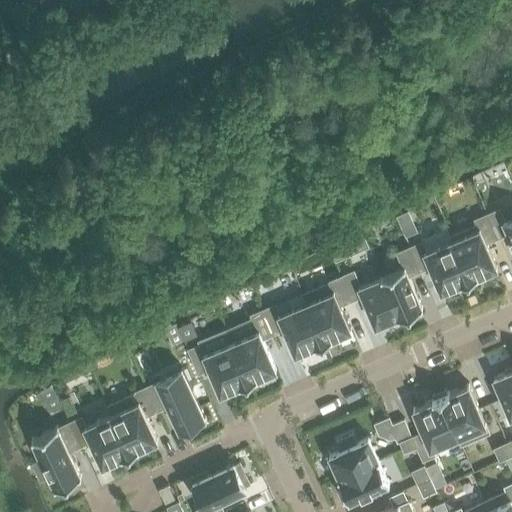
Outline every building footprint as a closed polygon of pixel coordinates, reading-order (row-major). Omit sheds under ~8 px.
[(490,210),(486,211),(497,235),(508,231),(511,240),(511,204),(491,214),(490,210)] [(472,235),(454,243),(468,277),(496,265),(486,240),(497,235),(486,211),(466,220),(472,235)] [(422,239),(409,245),(419,269),(430,264),(441,289),(468,277),(454,243),(428,254),(422,239)] [(404,264),(381,274),(399,316),(422,306),(408,273),(419,269),(409,245),(398,250),(404,264)] [(354,269),(341,274),(351,298),(362,293),(375,324),(397,315),(398,316),(399,316),(381,274),(360,283),(354,269)] [(330,279),(302,291),(322,340),(351,327),(340,302),(351,298),(341,274),(330,279)] [(275,302),(263,307),(273,331),(284,326),(295,351),(322,340),(302,291),(301,291),(305,300),(279,311),(275,302)] [(257,328),(231,340),(248,379),(276,367),(262,336),(273,331),(263,307),(251,313),(257,328)] [(200,342),(188,348),(197,371),(209,366),(220,391),(248,379),(231,340),(204,351),(200,342)] [(156,380),(146,385),(156,408),(166,404),(167,403),(169,406),(179,428),(205,416),(181,366),(155,378),(156,380)] [(511,367),(493,376),(510,415),(511,414),(511,367)] [(468,382),(441,394),(461,443),(489,431),(468,382)] [(146,385),(107,403),(129,450),(157,438),(146,413),(156,408),(146,385)] [(423,430),(412,434),(416,444),(422,458),(434,452),(433,450),(458,439),(460,443),(461,443),(441,394),(413,406),(423,430)] [(80,415),(69,420),(80,444),(91,439),(102,463),(129,450),(107,403),(105,404),(109,412),(97,418),(84,424),(80,415)] [(58,424),(32,436),(55,486),(81,474),(69,449),(80,444),(69,420),(58,425),(58,424)] [(412,434),(399,439),(404,450),(416,444),(412,434)] [(339,449),(329,453),(339,475),(337,476),(337,477),(379,458),(368,435),(357,440),(339,449)] [(511,452),(506,441),(494,446),(500,458),(511,452)] [(379,458),(337,477),(348,498),(348,500),(389,481),(379,458)] [(233,461),(192,480),(203,505),(195,509),(196,511),(219,511),(224,510),(219,499),(245,487),(233,461)] [(424,463),(412,469),(418,481),(430,475),(424,463)] [(430,475),(418,481),(424,493),(436,487),(430,475)] [(504,488),(483,498),(490,511),(511,511),(511,479),(503,484),(504,488)] [(168,483),(158,487),(165,502),(174,497),(168,483)] [(461,504),(448,510),(449,511),(490,511),(483,498),(462,508),(461,504)] [(413,511),(407,499),(380,511),(413,511)]
